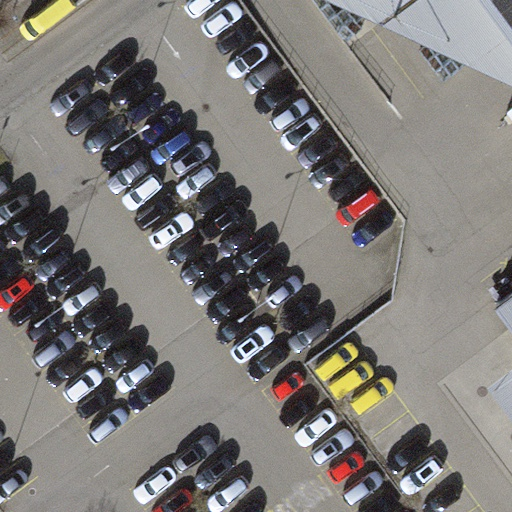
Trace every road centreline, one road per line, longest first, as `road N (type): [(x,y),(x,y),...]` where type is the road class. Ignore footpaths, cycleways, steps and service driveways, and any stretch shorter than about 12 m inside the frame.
road 1 (unknown): [(4,95),(303,511)]
road 2 (unknown): [(148,0),(367,311)]
road 3 (unknown): [(329,0),(411,129),(422,211),(367,311)]
road 4 (unknown): [(142,511),(0,303)]
road 5 (unknown): [(367,311),(500,511)]
road 6 (unclassified): [(0,98),(132,0)]
